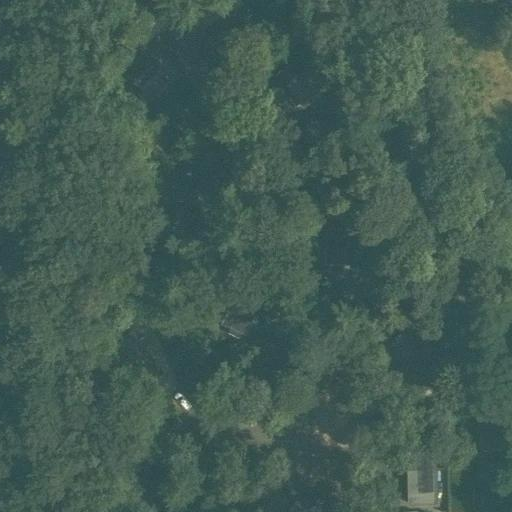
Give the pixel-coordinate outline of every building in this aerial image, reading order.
[(472,41),(433,56),(438,69),(477,54),(472,41)] [(162,63),(151,52),(149,54),(146,51),(127,71),(154,97),(166,85),(156,75),(163,67),(160,64),(162,63)] [(477,54),(438,69),(443,82),(482,67),(477,54)] [(302,58),(299,55),(279,74),(304,101),(316,90),(307,80),(315,72),(312,69),(314,68),(304,57),(302,58)] [(482,67),(443,82),(448,95),(487,80),(482,67)] [(487,80),(448,95),(453,108),(492,93),(487,80)] [(497,107),(458,122),(463,135),(502,120),(497,107)] [(502,120),(463,135),(468,147),(507,133),(502,120)] [(507,133),(468,147),(473,160),(511,146),(507,133)] [(511,146),(473,160),(478,173),(511,160),(511,146)] [(214,166),(185,162),(179,198),(197,201),(199,187),(210,188),(214,166)] [(355,224),(327,224),(326,261),(343,262),(343,247),(355,247),(355,224)] [(244,299),(223,290),(211,316),(245,331),(252,316),(239,310),(244,299)] [(180,344),(159,318),(132,340),(152,366),(180,344)] [(432,347),(410,324),(384,349),(406,372),(432,347)] [(434,445),(409,446),(410,468),(411,503),(436,502),(435,467),(434,445)] [(148,501),(138,478),(127,483),(137,506),(148,501)]
